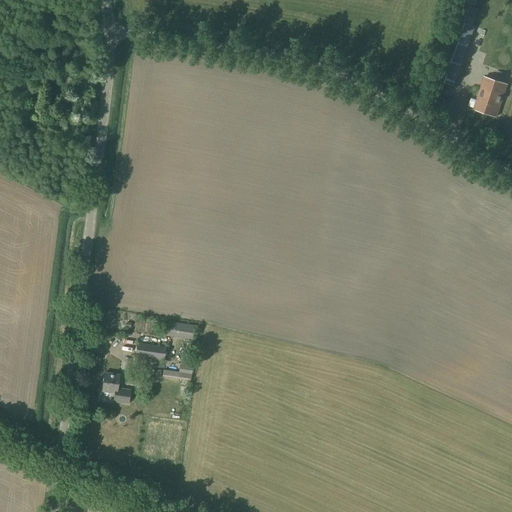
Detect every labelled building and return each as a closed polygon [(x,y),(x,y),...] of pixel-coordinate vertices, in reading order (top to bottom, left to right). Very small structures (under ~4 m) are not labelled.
[(475,8),(477,0),(461,0),(435,80),(454,87),(475,27),(473,26),(479,9),(475,8)] [(498,17),(495,27),(503,29),(506,20),(498,17)] [(497,118),(507,85),(484,77),(474,110),(497,118)] [(192,340),(194,325),(169,322),(166,336),(192,340)] [(163,361),(166,346),(137,342),(135,357),(163,361)] [(190,381),(193,366),(180,364),(179,372),(163,369),(162,376),(190,381)] [(102,392),(114,393),(113,402),(129,404),(131,389),(117,387),(118,383),(118,378),(119,375),(104,373),(102,392)]
